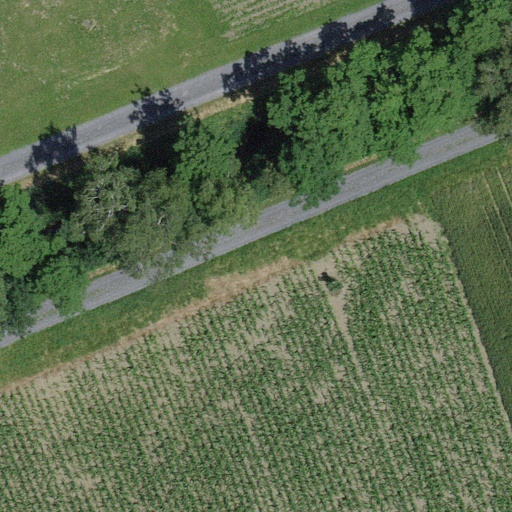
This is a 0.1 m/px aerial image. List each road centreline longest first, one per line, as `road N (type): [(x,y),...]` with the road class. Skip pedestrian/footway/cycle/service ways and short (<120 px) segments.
road 1 (track): [(0,341),(511,130)]
road 2 (track): [(448,0),(0,186)]
